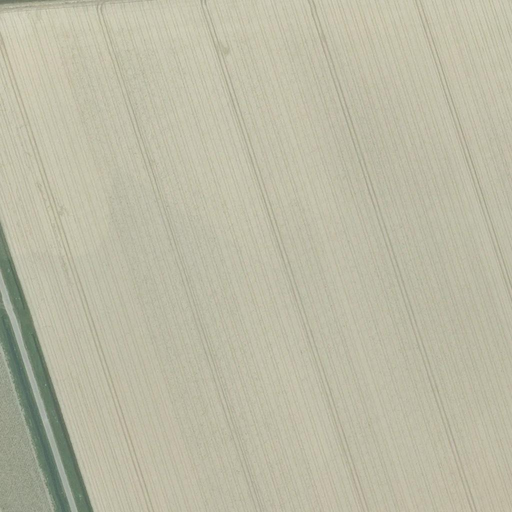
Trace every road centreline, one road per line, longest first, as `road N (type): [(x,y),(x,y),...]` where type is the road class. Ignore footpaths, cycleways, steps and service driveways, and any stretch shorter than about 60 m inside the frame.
road 1 (unclassified): [(73,511),(0,282)]
road 2 (track): [(0,11),(133,0)]
